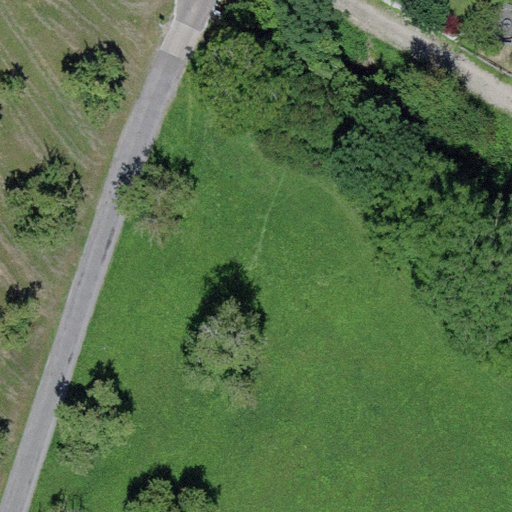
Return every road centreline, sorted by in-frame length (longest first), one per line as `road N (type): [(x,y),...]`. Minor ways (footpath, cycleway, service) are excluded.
road 1 (residential): [(16,511),(138,151),(202,0)]
road 2 (track): [(354,0),(511,92)]
